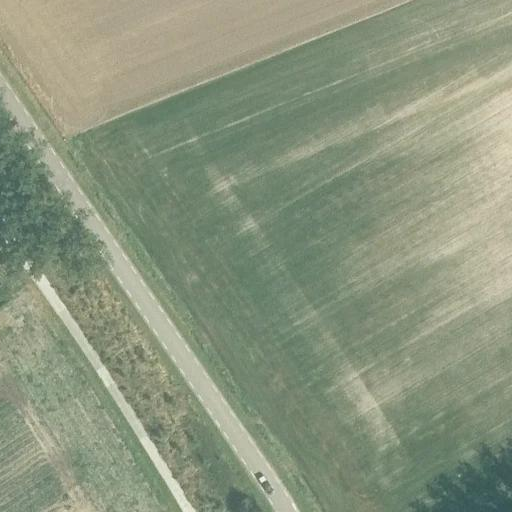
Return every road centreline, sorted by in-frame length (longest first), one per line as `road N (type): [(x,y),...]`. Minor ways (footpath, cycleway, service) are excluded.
road 1 (tertiary): [(286,511),(0,86)]
road 2 (residential): [(0,235),(186,511)]
